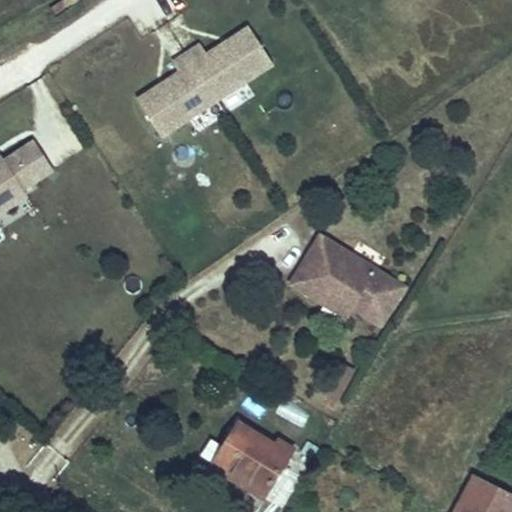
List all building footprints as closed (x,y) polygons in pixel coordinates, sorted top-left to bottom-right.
[(160,131),(272,59),(248,21),(206,48),(200,39),(172,57),(178,66),(136,93),(160,131)] [(0,202),(13,193),(18,184),(48,164),(30,135),(0,154),(0,202)] [(0,205),(22,191),(18,184),(13,193),(0,202),(0,205)] [(388,326),(410,287),(325,233),(314,251),(330,262),(312,291),(327,301),(335,289),(359,304),(357,306),(388,326)] [(314,251),(295,281),(312,291),(330,262),(314,251)] [(357,306),(359,304),(335,289),(327,301),(351,316),(357,306)] [(339,402),(353,372),(338,365),(324,396),(339,402)] [(240,417),(211,463),(264,494),(295,443),(281,434),(277,441),(240,417)] [(511,511),(511,494),(475,476),(463,498),(490,511),(511,511)] [(490,511),(463,498),(456,511),(490,511)]
